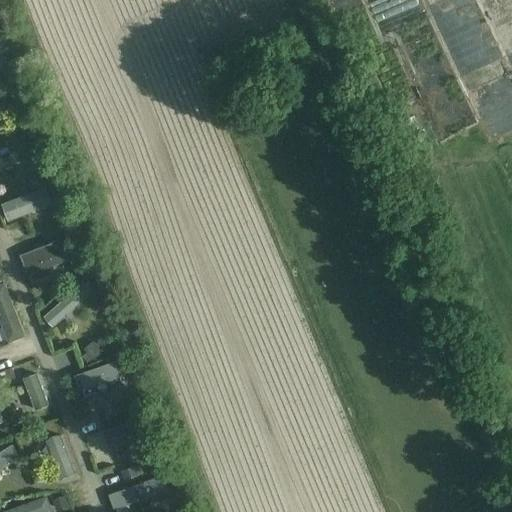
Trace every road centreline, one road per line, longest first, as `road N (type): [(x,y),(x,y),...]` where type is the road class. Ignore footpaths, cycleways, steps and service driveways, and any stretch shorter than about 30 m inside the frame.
road 1 (unclassified): [(511,482),(304,0)]
road 2 (residential): [(0,234),(103,511)]
